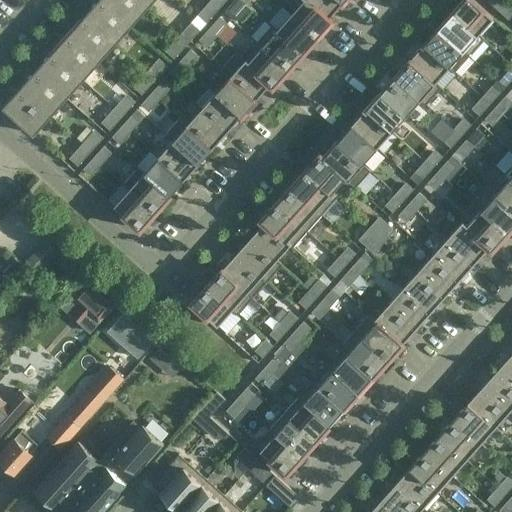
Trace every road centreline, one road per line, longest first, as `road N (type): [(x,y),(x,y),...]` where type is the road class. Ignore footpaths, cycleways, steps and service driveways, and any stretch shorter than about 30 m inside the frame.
road 1 (residential): [(403,0),(153,271)]
road 2 (residential): [(511,287),(313,511)]
road 3 (residential): [(0,131),(153,271)]
